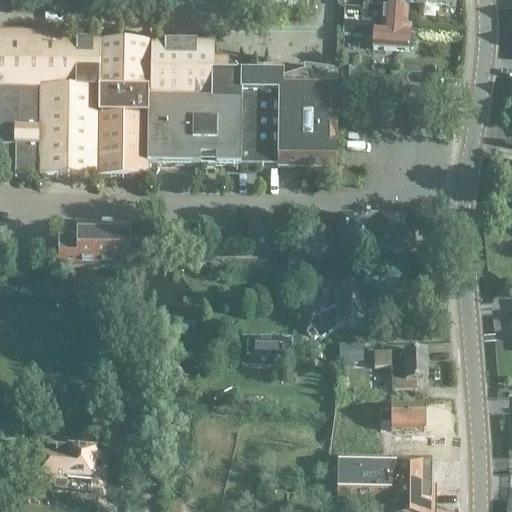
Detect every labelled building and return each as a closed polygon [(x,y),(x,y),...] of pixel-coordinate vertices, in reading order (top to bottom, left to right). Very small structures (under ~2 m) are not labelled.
[(456,9),(456,0),(401,0),(402,5),(409,6),(456,9)] [(372,51),(372,52),(409,54),(411,34),(407,34),(408,16),(351,11),(345,10),(343,38),(373,40),(372,51)] [(60,36),(0,35),(0,174),(15,175),(15,180),(149,182),(149,180),(154,180),(158,173),(158,168),(335,170),(337,73),(305,74),(305,83),(301,83),(301,90),(282,89),(282,82),(243,80),(232,67),(229,67),(229,64),(213,64),(213,48),(60,46),(60,36)] [(357,187),(357,175),(336,176),(336,187),(357,187)] [(411,251),(411,222),(339,222),(315,222),(314,240),(336,240),(336,253),(339,253),(339,259),(368,259),(368,251),(411,251)] [(280,223),(249,223),(250,253),(281,252),(280,223)] [(148,270),(148,267),(148,242),(140,242),(140,228),(80,227),(80,238),(62,238),(62,269),(148,270)] [(335,329),(367,330),(368,292),(365,291),(365,288),(363,284),(358,282),(355,282),(355,279),(324,278),(323,300),(335,300),(335,311),(328,311),(309,328),(322,342),(335,329)] [(241,368),(290,369),(290,340),(241,339),(241,368)] [(363,347),(339,348),(339,364),(364,363),(363,347)] [(391,366),(392,385),(411,384),(428,384),(427,354),(382,356),(382,366),(391,366)] [(380,435),(380,449),(391,448),(391,434),(424,433),(424,408),(391,409),(380,409),(381,435),(380,435)] [(342,426),(370,426),(370,409),(342,410),(342,426)] [(40,450),(36,490),(108,497),(112,460),(107,459),(108,455),(99,454),(100,451),(69,448),(69,451),(58,450),(58,452),(40,450)] [(35,460),(5,457),(5,463),(11,464),(10,473),(8,473),(7,480),(30,482),(30,475),(28,475),(29,466),(34,466),(35,460)] [(338,491),(338,502),(382,503),(381,511),(434,511),(434,509),(430,509),(431,462),(338,461),(330,461),(329,471),(331,471),(330,491),(338,491)] [(299,488),(299,477),(266,477),(266,489),(299,488)]
